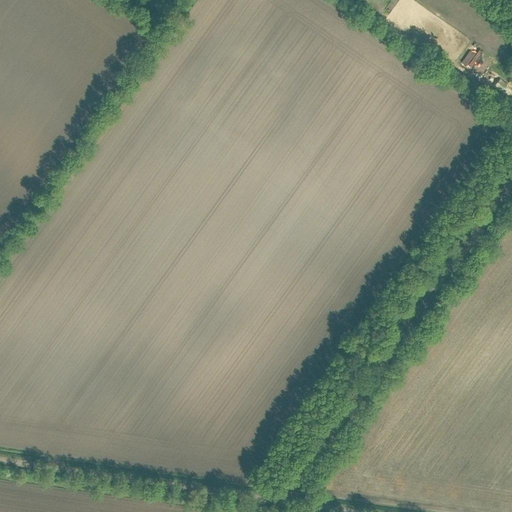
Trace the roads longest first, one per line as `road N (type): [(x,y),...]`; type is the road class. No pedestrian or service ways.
road 1 (track): [(511,185),(279,500)]
road 2 (unclassified): [(359,511),(0,460)]
